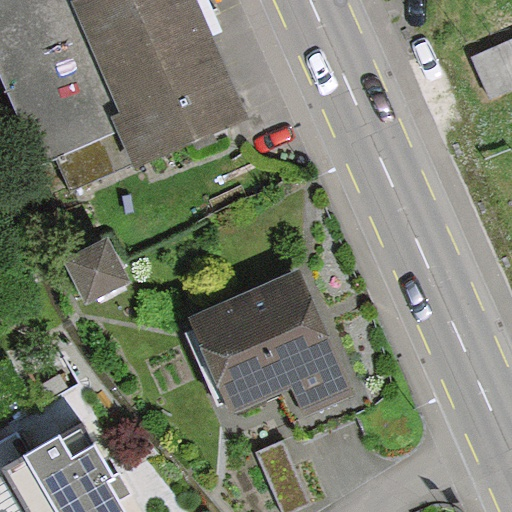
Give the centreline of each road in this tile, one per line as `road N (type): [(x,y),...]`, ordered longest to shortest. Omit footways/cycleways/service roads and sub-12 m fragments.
road 1 (tertiary): [(309,0),(499,436)]
road 2 (residential): [(367,511),(499,436)]
